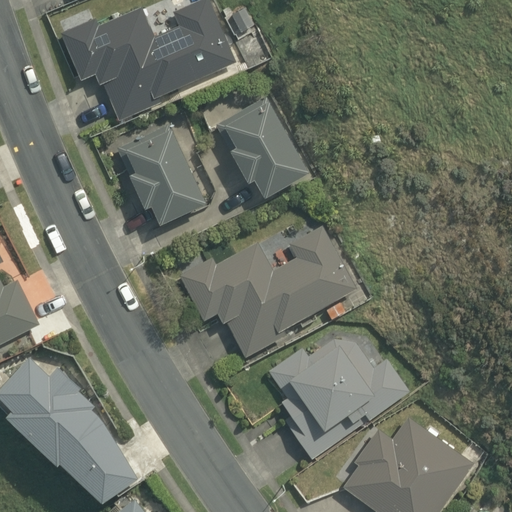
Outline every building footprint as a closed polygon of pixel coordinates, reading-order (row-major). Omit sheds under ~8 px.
[(237,60),(209,0),(199,0),(173,12),(178,24),(154,35),(141,4),(98,24),(94,16),(58,32),(80,79),(93,73),(98,84),(101,82),(119,121),(159,104),(156,96),(237,60)] [(241,31),(254,23),(244,5),(231,12),(241,31)] [(262,195),(309,170),(269,98),(265,100),(263,95),(211,122),(226,151),(231,149),(248,181),(254,178),(262,195)] [(151,204),(159,222),(206,201),(171,126),(167,128),(165,123),(114,146),(128,179),(132,178),(144,207),(151,204)] [(213,255),(178,273),(204,318),(218,310),(245,354),(285,332),(281,327),(357,286),(321,224),(288,240),(295,254),(272,267),(257,239),(216,262),(213,255)] [(0,339),(38,322),(17,278),(2,285),(0,279),(0,261),(3,260),(0,254),(0,339)] [(284,418),(311,457),(411,388),(387,354),(373,364),(357,339),(336,334),(312,353),(303,343),(267,367),(286,395),(281,398),(291,413),(284,418)] [(0,383),(0,402),(5,408),(0,413),(0,415),(48,463),(51,460),(93,500),(134,477),(99,421),(95,415),(88,409),(92,405),(74,390),(77,388),(54,366),(46,375),(26,356),(0,383)] [(436,511),(472,461),(405,415),(392,433),(378,424),(353,459),(357,462),(342,485),(379,510),(377,511),(436,511)] [(108,511),(157,511),(156,510),(153,511),(142,511),(131,497),(108,511)]
